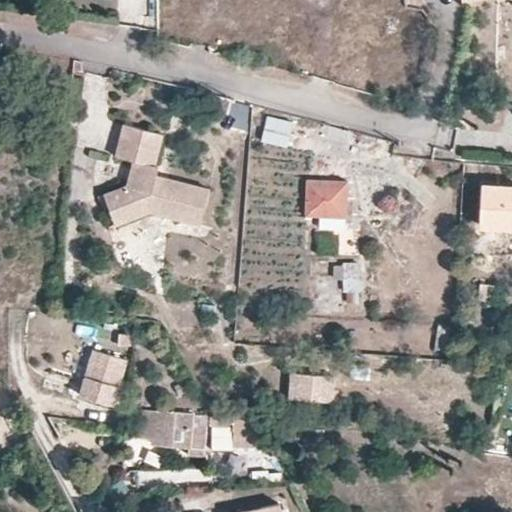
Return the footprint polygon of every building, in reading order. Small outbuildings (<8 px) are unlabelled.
[(470,73),(475,54),(454,50),(450,69),(470,73)] [(291,121),(267,115),(261,141),(285,147),(291,121)] [(117,158),(133,162),(127,187),(103,193),(107,209),(110,216),(151,205),(162,208),(160,215),(198,226),(208,189),(156,175),(157,168),(155,166),(163,132),(125,122),(117,158)] [(346,216),(346,181),(306,180),(305,215),(319,216),(331,215),(346,216)] [(101,210),(107,209),(103,193),(97,195),(101,210)] [(110,216),(111,223),(147,213),(160,215),(162,208),(151,205),(110,216)] [(319,216),(318,224),(331,224),(331,215),(319,216)] [(357,275),(357,263),(343,263),(343,274),(357,275)] [(315,277),(317,309),(340,307),(339,276),(315,277)] [(342,278),(342,289),(357,290),(357,278),(342,278)] [(435,350),(446,350),(449,326),(436,324),(435,350)] [(113,403),(117,382),(101,379),(106,361),(87,357),(78,395),(113,403)] [(101,379),(117,382),(121,365),(106,361),(101,379)] [(331,374),(291,372),(289,397),(329,399),(331,374)] [(199,438),(201,414),(142,409),(140,435),(153,436),(153,442),(187,446),(188,437),(199,438)] [(263,434),(254,416),(231,417),(233,446),(259,446),(259,434),(263,434)] [(280,511),(279,503),(231,511),(280,511)]
